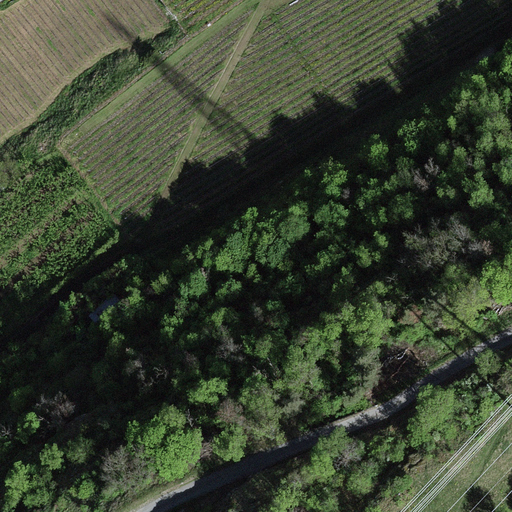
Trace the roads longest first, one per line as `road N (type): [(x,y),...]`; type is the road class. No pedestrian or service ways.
road 1 (track): [(0,351),(137,243),(177,245),(504,38)]
road 2 (unclassified): [(148,511),(373,418),(435,373),(511,333)]
road 3 (track): [(137,243),(264,0)]
